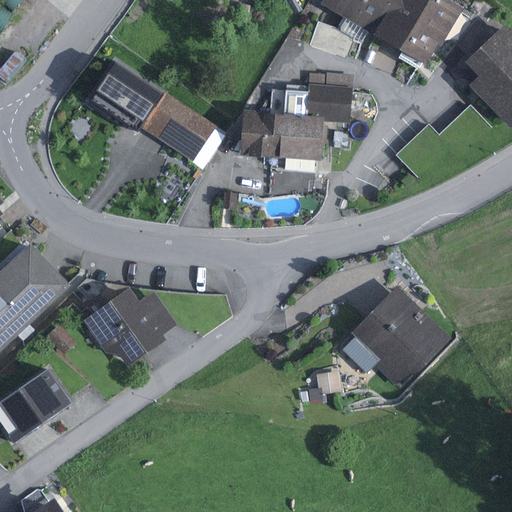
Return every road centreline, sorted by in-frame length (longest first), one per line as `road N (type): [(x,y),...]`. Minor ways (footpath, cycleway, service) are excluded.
road 1 (residential): [(266,255),(257,316),(0,498)]
road 2 (residential): [(4,117),(38,197),(79,229),(158,250),(266,255)]
road 3 (residential): [(266,255),(382,234),(511,169)]
road 4 (residential): [(110,0),(44,82),(4,117)]
